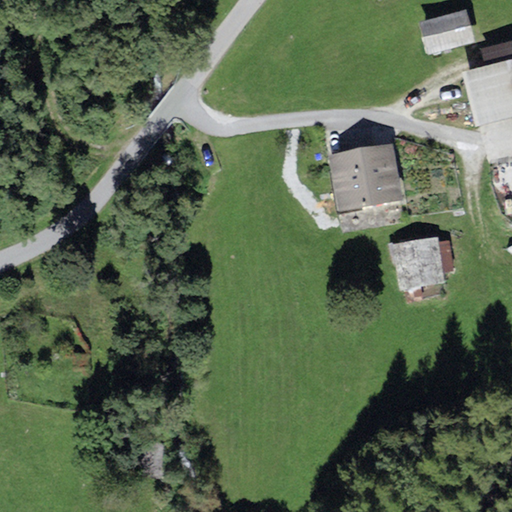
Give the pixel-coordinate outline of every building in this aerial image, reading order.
[(475,42),(466,11),(418,24),(427,55),(475,42)] [(505,61),(511,59),(511,42),(481,50),(485,67),(505,61)] [(511,118),(511,86),(505,61),(485,67),(461,73),(475,128),(511,118)] [(338,211),(402,201),(393,145),(329,156),(338,211)] [(398,244),(437,237),(436,231),(397,237),(398,244)] [(438,243),(437,237),(398,244),(391,245),(399,292),(445,284),(443,273),(438,243)] [(455,240),(438,243),(443,273),(460,270),(455,240)]
